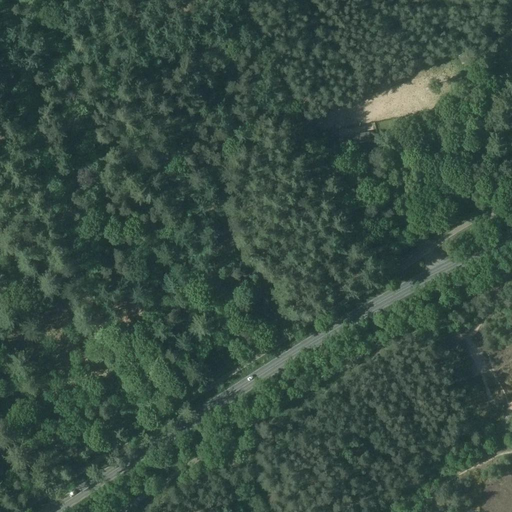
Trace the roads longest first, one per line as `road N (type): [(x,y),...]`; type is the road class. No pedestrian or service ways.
road 1 (secondary): [(50,511),(348,321),(511,236)]
road 2 (track): [(241,0),(325,143),(365,149),(408,129)]
